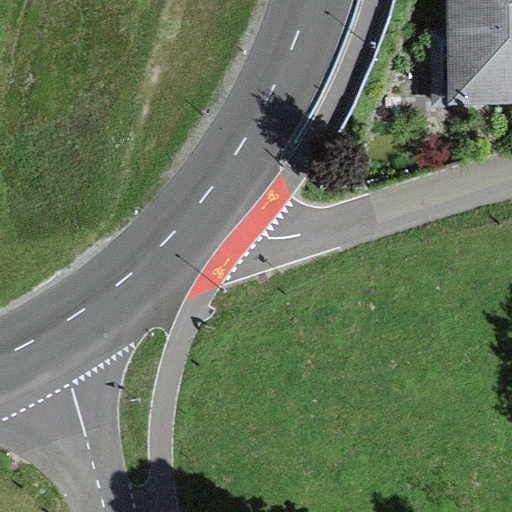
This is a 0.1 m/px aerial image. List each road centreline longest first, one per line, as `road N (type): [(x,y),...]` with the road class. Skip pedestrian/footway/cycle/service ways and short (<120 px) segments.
road 1 (tertiary): [(44,349),(152,269),(226,197),(319,31),(326,0)]
road 2 (residential): [(97,511),(44,349)]
